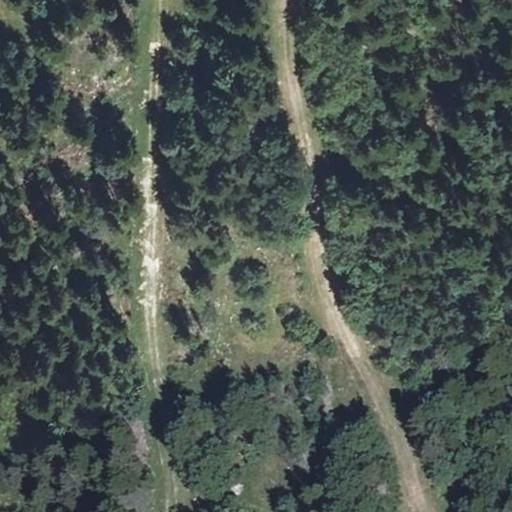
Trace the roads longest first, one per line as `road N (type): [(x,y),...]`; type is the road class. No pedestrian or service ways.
road 1 (track): [(419,511),(388,416),(334,301),(291,70),(290,0)]
road 2 (track): [(161,0),(152,317),(173,511)]
